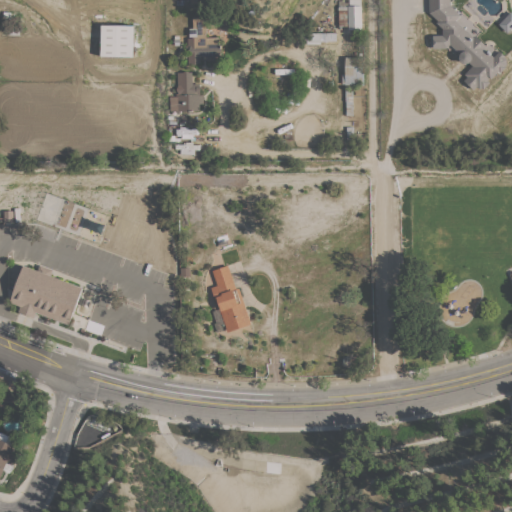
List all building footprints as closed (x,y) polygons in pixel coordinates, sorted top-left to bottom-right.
[(361,0),(361,29),(348,29),(338,29),(338,6),(338,3),(337,3),(337,1),(338,1),(338,0),(361,0)] [(428,0),(449,0),(450,5),(460,15),(455,20),(473,37),(474,35),(486,46),(484,48),(493,57),(499,50),(505,56),(504,57),(506,58),(506,64),(504,66),(505,66),(500,72),(498,71),(491,78),(490,77),(487,80),(489,82),(482,89),(481,87),(479,89),(476,86),(473,89),(463,80),(466,76),(464,74),(471,66),(468,62),(466,63),(464,63),(462,63),(461,62),(460,61),(459,59),(458,57),(458,55),(459,54),(450,44),(446,48),(432,48),(432,35),(441,35),(441,30),(442,28),(435,22),(437,20),(428,12),(428,0)] [(192,17),(204,16),(205,38),(218,37),(218,43),(220,43),(221,58),(220,58),(220,56),(214,56),(214,59),(202,59),(202,56),(200,56),(200,63),(197,63),(194,64),(188,63),(187,57),(185,55),(184,50),(187,50),(187,38),(192,37),(192,36),(189,36),(189,28),(192,28),(192,17)] [(132,56),(101,56),(101,24),(133,25),(132,56)] [(306,44),(306,33),(336,32),(336,43),(306,44)] [(363,57),(363,85),(345,85),(345,84),(341,84),(341,74),(344,74),(345,57),(363,57)] [(170,96),(178,96),(178,95),(175,95),(175,94),(178,94),(176,89),(177,84),(176,72),(182,72),(186,71),(191,72),(192,84),(199,84),(199,86),(200,86),(200,88),(199,94),(203,94),(203,103),(199,104),(199,110),(179,111),(179,114),(176,114),(175,111),(170,111),(170,96)] [(180,154),(181,149),(174,149),(174,144),(183,144),(183,142),(192,142),(192,144),(199,145),(199,149),(194,149),(194,154),(180,154)] [(24,265),(37,270),(39,264),(52,270),(50,275),(83,288),(68,325),(36,312),(34,318),(18,312),(20,306),(9,302),(24,265)] [(211,270),(228,265),(236,289),(238,288),(251,324),(226,332),(216,302),(215,302),(210,287),(216,285),(211,270)] [(0,432),(1,432),(6,435),(8,436),(5,442),(20,448),(12,465),(6,462),(0,474),(0,432)]
